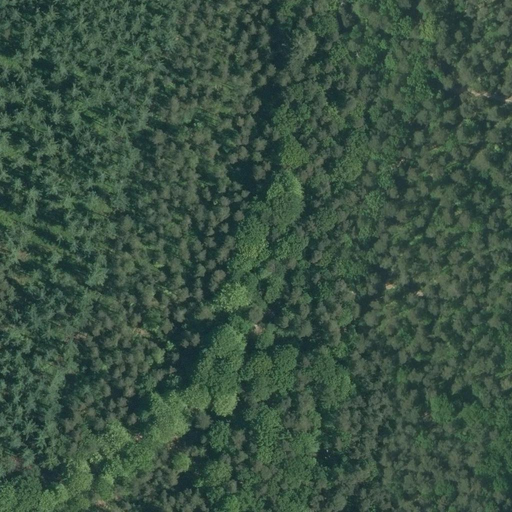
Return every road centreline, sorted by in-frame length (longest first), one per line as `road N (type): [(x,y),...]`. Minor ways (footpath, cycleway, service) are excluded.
road 1 (track): [(252,333),(301,259),(416,0)]
road 2 (track): [(34,499),(123,452),(252,333)]
road 3 (track): [(419,80),(360,281)]
road 4 (track): [(341,339),(287,511)]
